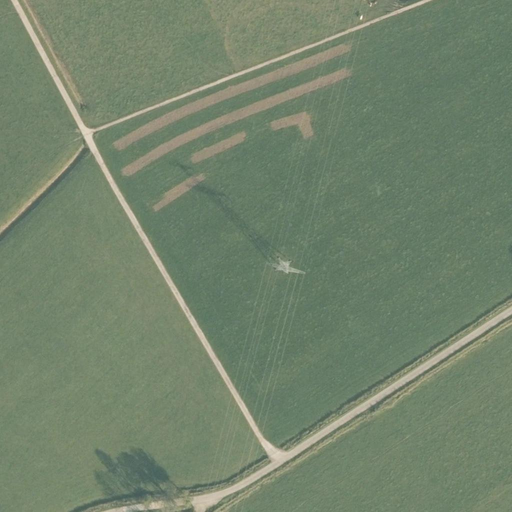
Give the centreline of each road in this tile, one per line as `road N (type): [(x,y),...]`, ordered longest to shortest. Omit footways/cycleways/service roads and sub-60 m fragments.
road 1 (unclassified): [(112,511),(233,488),(511,309)]
road 2 (track): [(277,463),(85,133)]
road 3 (track): [(85,133),(418,0)]
road 4 (track): [(85,133),(14,0)]
